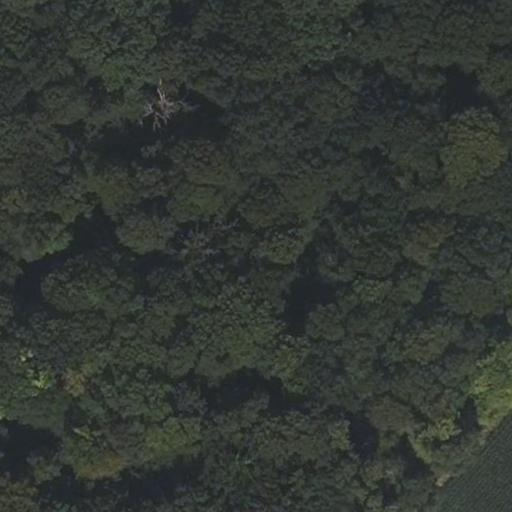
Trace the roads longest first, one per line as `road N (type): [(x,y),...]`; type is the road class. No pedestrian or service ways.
road 1 (track): [(182,511),(82,399)]
road 2 (track): [(82,399),(0,306)]
